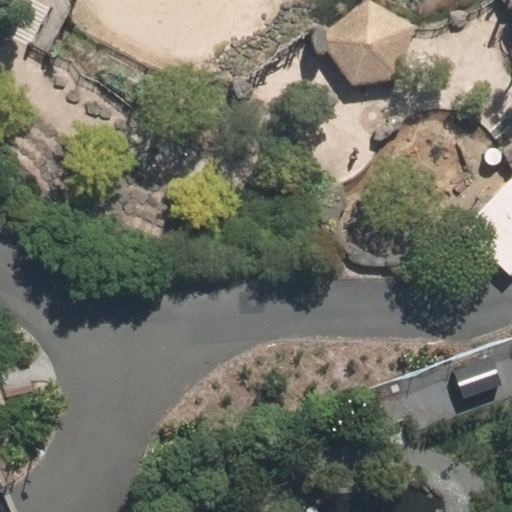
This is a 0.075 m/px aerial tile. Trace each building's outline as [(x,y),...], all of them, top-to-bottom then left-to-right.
[(382,0),(372,0),(334,33),(358,79),(411,72),(424,23),(382,0)] [(511,182),(467,229),(511,271),(511,182)] [(463,387),(501,374),(493,350),(455,362),(463,387)] [(262,370),(182,375),(184,412),(264,407),(262,370)] [(107,511),(137,501),(96,388),(54,403),(81,478),(0,506),(0,511),(107,511)]
